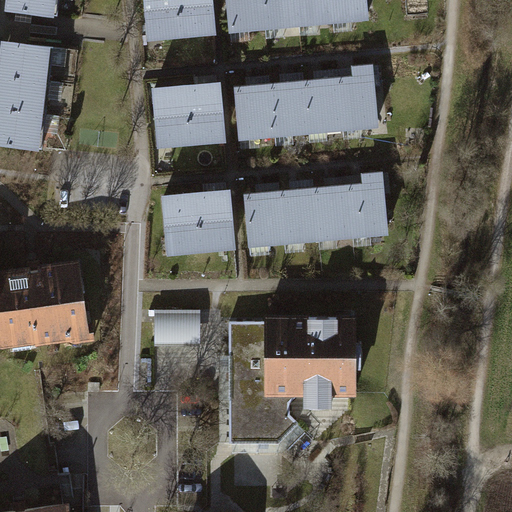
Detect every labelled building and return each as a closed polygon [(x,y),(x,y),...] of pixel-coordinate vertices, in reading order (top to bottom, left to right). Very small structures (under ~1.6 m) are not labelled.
[(8,0),(7,14),(61,20),(63,0),(8,0)] [(140,0),(144,41),(213,35),(209,0),(140,0)] [(223,0),(226,32),(261,29),(258,0),(223,0)] [(258,0),(261,29),(296,26),(294,0),(258,0)] [(294,0),(296,26),(332,23),(329,0),(294,0)] [(329,0),(332,23),(367,20),(364,0),(329,0)] [(4,41),(0,76),(0,147),(45,153),(57,47),(4,41)] [(342,130),(377,127),(372,63),(350,65),(351,76),(338,77),(342,130)] [(307,133),(342,130),(338,77),(302,80),(307,133)] [(272,136),(307,133),(302,80),(267,83),(272,136)] [(147,89),(153,149),(222,143),(216,82),(147,89)] [(237,139),(272,136),(267,83),(232,86),(237,139)] [(352,237),(387,234),(382,171),(360,172),(361,183),(348,184),(352,237)] [(317,240),(352,237),(348,184),(312,187),(317,240)] [(282,243),(317,240),(312,187),(277,190),(282,243)] [(158,196),(164,257),(233,250),(227,189),(158,196)] [(247,246),(282,243),(277,190),(242,193),(247,246)] [(0,339),(89,327),(80,259),(38,266),(0,271),(0,339)] [(201,308),(156,308),(156,344),(201,344),(201,308)] [(360,394),(359,311),(268,312),(268,320),(230,321),(231,441),(281,441),(301,421),(292,412),(292,402),(300,395),(360,394)]
